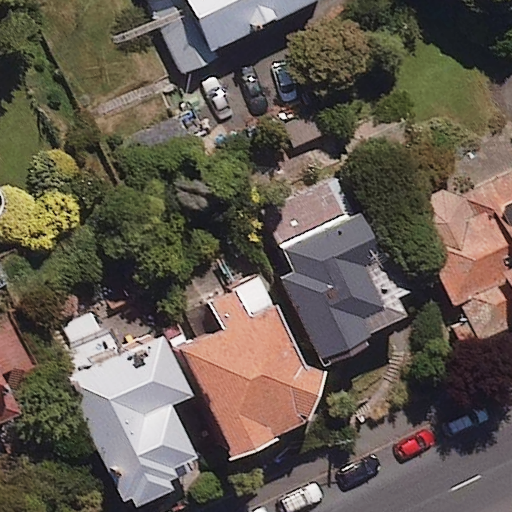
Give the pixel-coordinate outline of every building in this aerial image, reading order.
[(151,0),(179,61),(314,0),(151,0)] [(511,127),(439,158),(449,180),(411,196),(467,330),(511,311),(511,127)] [(345,207),(330,176),(246,216),(309,347),(394,306),(384,287),(397,281),(358,201),(345,207)] [(291,355),(251,272),(198,297),(211,323),(170,342),(220,445),(293,410),(310,358),(291,355)] [(70,339),(80,361),(56,373),(115,497),(163,474),(155,457),(181,445),(156,392),(177,382),(151,327),(121,342),(110,320),(70,339)]
